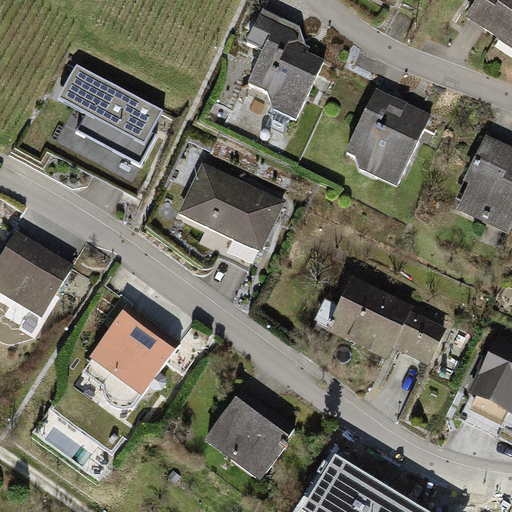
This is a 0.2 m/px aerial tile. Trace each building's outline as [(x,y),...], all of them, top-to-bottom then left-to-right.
[(511,0),(482,0),(470,22),(511,45),(511,0)] [(306,122),(332,64),(304,50),(309,34),(271,14),(253,47),(270,54),(257,86),(274,97),(280,114),(306,122)] [(73,66),(55,100),(83,115),(73,133),(137,167),(152,137),(147,134),(159,111),(73,66)] [(438,118),(383,92),(350,164),(405,189),(438,118)] [(511,146),(494,138),(462,212),(511,233),(511,146)] [(293,205),(206,165),(183,214),(270,255),(293,205)] [(84,271),(25,234),(0,273),(0,291),(51,323),(84,271)] [(411,300),(359,278),(334,337),(397,363),(402,352),(437,367),(451,335),(424,324),(428,316),(408,308),(411,300)] [(188,349),(136,311),(98,363),(150,401),(188,349)] [(511,335),(503,332),(474,396),(511,412),(511,335)] [(305,431),(248,391),(211,443),(269,483),(305,431)] [(416,511),(339,464),(308,511),(416,511)]
